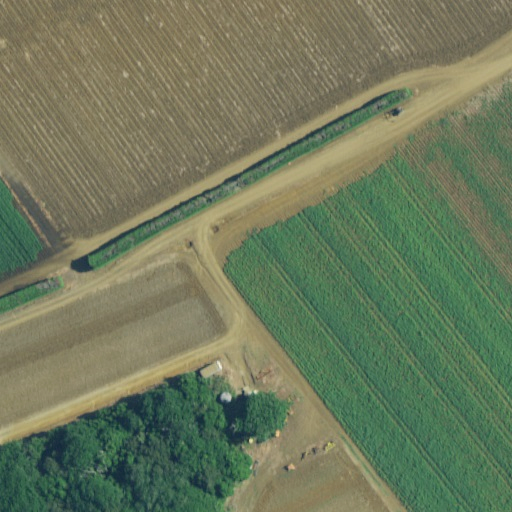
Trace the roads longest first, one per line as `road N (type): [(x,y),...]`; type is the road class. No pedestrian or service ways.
road 1 (track): [(0,164),(70,255),(396,82),(466,67),(511,34)]
road 2 (track): [(89,289),(452,90),(466,67)]
road 3 (track): [(189,234),(401,511)]
road 4 (track): [(0,444),(259,326)]
road 5 (track): [(0,325),(89,289),(70,255),(0,286)]
